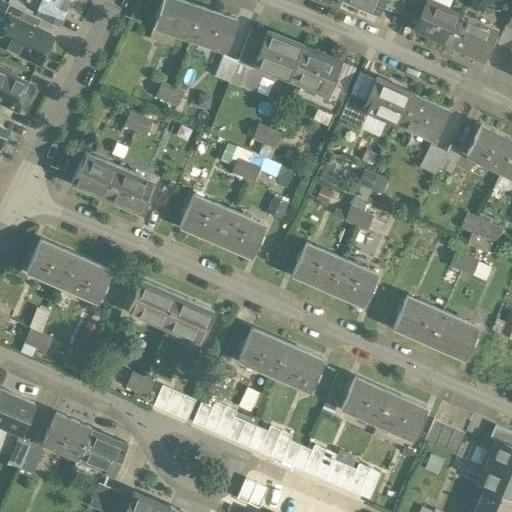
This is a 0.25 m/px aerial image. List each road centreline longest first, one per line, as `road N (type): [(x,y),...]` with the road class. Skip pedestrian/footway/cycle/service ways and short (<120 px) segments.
road 1 (residential): [(511,412),(19,200)]
road 2 (residential): [(511,118),(252,0)]
road 3 (residential): [(0,356),(158,428),(199,459)]
road 4 (residential): [(19,200),(113,0)]
